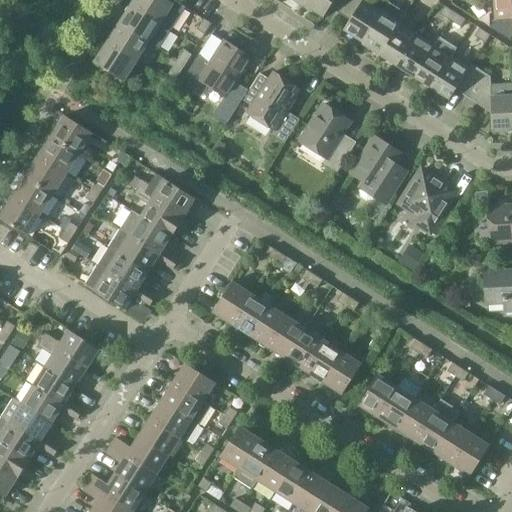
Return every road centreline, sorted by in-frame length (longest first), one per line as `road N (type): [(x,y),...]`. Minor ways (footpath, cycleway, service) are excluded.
road 1 (residential): [(464,511),(168,325)]
road 2 (residential): [(225,0),(495,166),(511,165)]
road 3 (residential): [(48,511),(155,345)]
road 4 (residential): [(155,345),(58,284),(0,259)]
